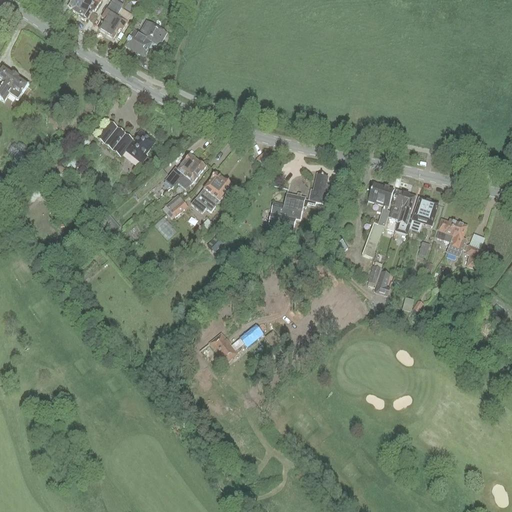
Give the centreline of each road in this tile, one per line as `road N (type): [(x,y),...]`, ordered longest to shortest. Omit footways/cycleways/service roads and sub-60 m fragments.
road 1 (tertiary): [(5,0),(180,109),(272,141),(511,198)]
road 2 (unknown): [(345,158),(314,232),(366,293)]
